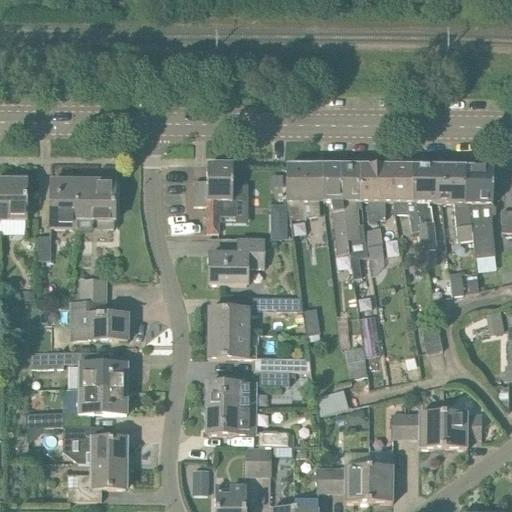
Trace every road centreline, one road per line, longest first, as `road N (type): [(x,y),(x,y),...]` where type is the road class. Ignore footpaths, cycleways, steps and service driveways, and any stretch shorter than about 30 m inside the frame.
road 1 (residential): [(176,511),(170,459),(181,331),(154,235),(152,124)]
road 2 (tertiary): [(152,124),(511,128)]
road 3 (tertiary): [(0,123),(152,124)]
